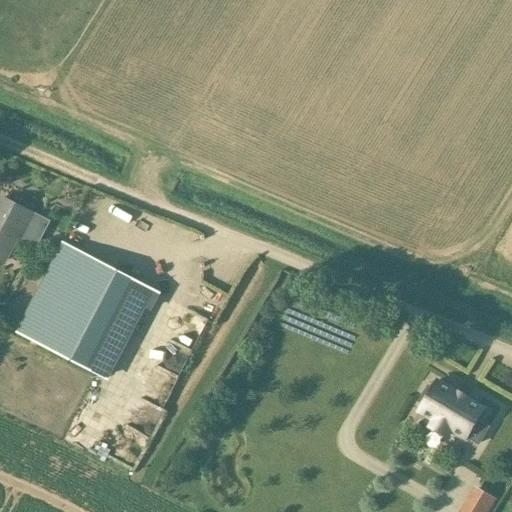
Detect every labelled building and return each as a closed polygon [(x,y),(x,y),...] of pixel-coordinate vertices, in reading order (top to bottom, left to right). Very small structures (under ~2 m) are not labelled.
[(0,259),(4,261),(16,238),(20,240),(33,214),(3,198),(0,203),(0,259)] [(86,367),(132,279),(62,243),(17,332),(86,367)] [(178,371),(192,353),(175,340),(161,358),(178,371)] [(467,436),(479,443),(489,427),(477,420),(484,409),(468,399),(469,397),(457,391),(457,392),(436,380),(432,387),(428,385),(419,401),(423,403),(419,410),(435,419),(430,426),(447,436),(451,429),(466,438),(467,436)] [(489,511),(496,500),(477,489),(467,506),(476,511),(489,511)]
